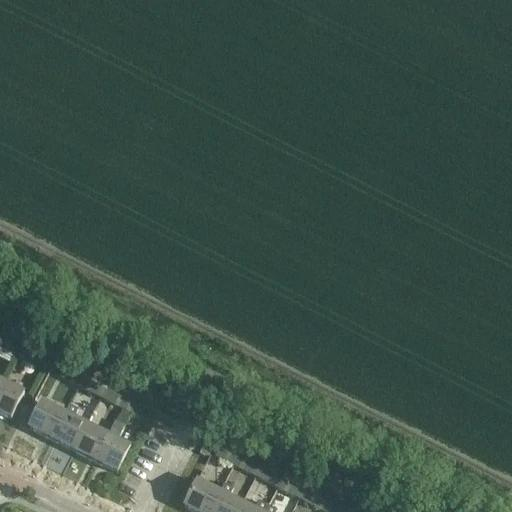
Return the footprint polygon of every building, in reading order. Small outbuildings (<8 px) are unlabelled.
[(0,349),(15,357),(20,347),(0,337),(0,349)] [(20,347),(15,357),(35,367),(39,357),(20,347)] [(60,380),(79,390),(84,380),(65,370),(60,380)] [(84,380),(79,390),(100,401),(105,391),(84,380)] [(2,384),(0,388),(0,416),(11,422),(25,396),(2,384)] [(100,401),(122,412),(127,402),(131,395),(120,389),(119,391),(117,396),(105,391),(100,401)] [(130,450),(118,443),(131,416),(141,421),(145,411),(127,402),(122,412),(108,438),(95,465),(117,476),(130,450)] [(52,443),(65,417),(42,405),(29,432),(52,443)] [(52,443),(73,454),(73,453),(86,428),(74,421),(78,413),(69,409),(65,417),(52,443)] [(73,454),(95,465),(108,438),(86,428),(73,454)] [(210,458),(215,447),(206,442),(200,456),(204,458),(210,458)] [(215,459),(234,469),(239,459),(220,449),(215,459)] [(239,459),(234,469),(255,480),(260,470),(239,459)] [(255,480),(277,491),(282,481),(280,480),(260,470),(255,480)] [(282,481),(277,491),(299,502),(304,492),(292,486),(295,480),(285,475),(282,481)] [(192,494),(184,510),(187,511),(211,511),(220,495),(199,485),(197,484),(192,494)] [(220,495),(211,511),(238,511),(242,506),(229,500),(233,492),(230,491),(227,489),(224,487),(220,495)] [(304,492),(299,502),(303,504),(319,511),(320,511),(326,503),(304,492)] [(343,511),(326,503),(320,511),(343,511)]
